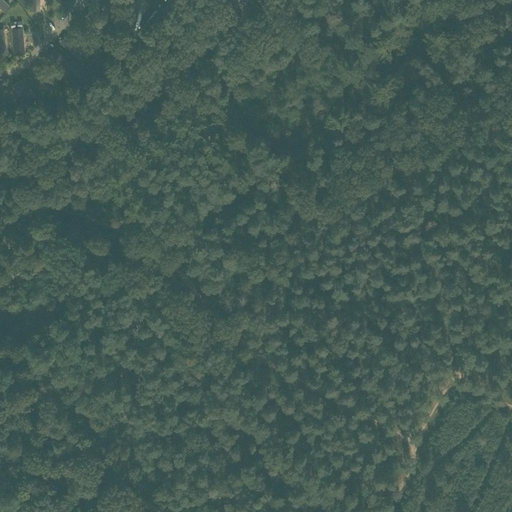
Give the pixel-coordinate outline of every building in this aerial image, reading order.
[(0,0),(0,7),(4,12),(10,5),(4,0),(0,0)] [(32,0),(32,10),(41,11),(41,0),(32,0)] [(66,0),(64,3),(72,10),(81,0),(66,0)] [(125,11),(113,0),(99,0),(98,1),(118,19),(125,11)] [(90,9),(83,17),(102,36),(110,28),(90,9)] [(23,27),(12,28),(14,54),(25,53),(23,27)] [(87,52),(68,33),(60,42),(79,60),(87,52)] [(54,48),(46,55),(65,74),(73,66),(54,48)] [(40,63),(31,71),(48,91),(57,84),(40,63)] [(11,86),(22,105),(36,96),(25,77),(11,86)] [(36,106),(42,103),(39,98),(33,101),(36,106)] [(17,254),(3,263),(11,276),(12,280),(27,272),(25,268),(17,254)]
